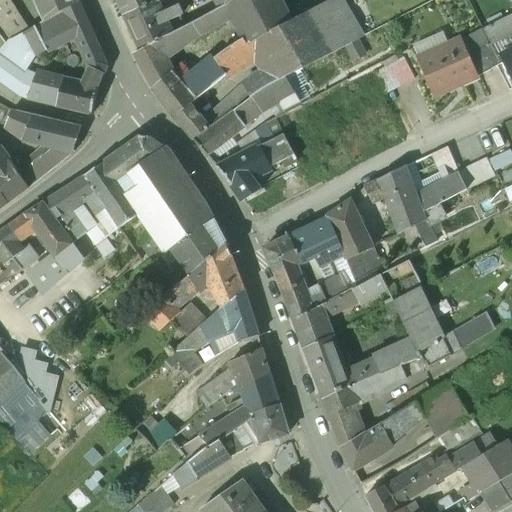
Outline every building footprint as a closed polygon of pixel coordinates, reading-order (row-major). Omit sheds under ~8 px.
[(28,31),(10,0),(0,0),(0,34),(6,43),(23,34),(28,31)] [(34,0),(46,21),(64,12),(63,11),(76,4),(74,0),(34,0)] [(117,0),(125,15),(144,6),(150,4),(157,0),(117,0)] [(157,0),(150,4),(144,6),(125,15),(142,51),(173,34),(167,22),(181,16),(180,13),(190,8),(188,4),(195,0),(157,0)] [(215,0),(220,9),(225,6),(236,0),(215,0)] [(291,21),(280,0),(236,0),(225,6),(244,39),(247,44),(291,21)] [(340,0),(329,0),(309,11),(326,39),(354,24),(340,0)] [(76,4),(63,11),(64,12),(77,36),(90,69),(103,75),(106,69),(105,65),(105,62),(79,3),(76,4)] [(291,21),(247,44),(255,60),(263,72),(270,84),(271,86),(285,78),(293,74),(303,69),(334,53),(326,39),(309,11),(291,21)] [(46,21),(35,27),(48,51),(58,46),(64,43),(77,36),(64,12),(46,21)] [(511,14),(482,30),(489,44),(511,32),(511,14)] [(142,51),(134,55),(153,89),(173,72),(164,59),(197,35),(199,37),(211,30),(215,27),(208,15),(173,34),(142,51)] [(354,24),(326,39),(334,53),(362,38),(354,24)] [(48,51),(35,27),(28,31),(23,34),(36,57),(48,51)] [(417,50),(443,38),(440,30),(413,42),(417,50)] [(23,34),(6,43),(8,45),(0,52),(0,82),(12,91),(26,72),(36,57),(23,34)] [(244,39),(215,59),(226,75),(229,73),(232,73),(255,60),(247,44),(244,39)] [(462,40),(417,60),(434,96),(452,91),(451,89),(461,84),(463,88),(480,81),(479,77),(468,54),(462,40)] [(496,47),(491,49),(489,44),(481,48),(492,71),(498,67),(498,66),(504,63),(500,57),(496,47)] [(492,71),(481,48),(468,54),(479,77),(492,71)] [(511,50),(500,57),(504,63),(498,66),(498,67),(510,91),(511,89),(511,50)] [(213,56),(181,81),(197,99),(226,75),(215,59),(213,56)] [(403,59),(385,68),(396,90),(414,80),(403,59)] [(396,90),(385,68),(375,73),(386,95),(396,90)] [(81,87),(49,80),(48,82),(43,104),(91,115),(97,89),(103,75),(90,69),(81,87)] [(303,69),(293,74),(299,84),(308,79),(303,69)] [(26,72),(12,91),(20,96),(28,100),(35,79),(36,78),(26,72)] [(181,81),(173,72),(153,89),(174,117),(188,106),(197,99),(181,81)] [(263,72),(243,85),(244,86),(240,89),(242,92),(238,95),(243,103),(270,84),(263,72)] [(299,84),(293,74),(285,78),(295,95),(302,90),(299,84)] [(242,104),(214,124),(215,125),(194,141),(207,155),(243,129),(258,112),(278,101),(279,102),(290,97),(295,95),(285,78),(271,86),(270,84),(243,103),(242,104)] [(48,82),(35,79),(28,100),(43,104),(48,82)] [(295,95),(290,97),(295,105),(300,102),(295,95)] [(290,97),(279,102),(286,114),(301,106),(302,105),(300,102),(295,105),(290,97)] [(202,122),(188,106),(174,117),(194,141),(215,125),(214,124),(209,118),(206,118),(202,122)] [(81,129),(27,115),(11,111),(6,123),(23,136),(72,153),(81,129)] [(283,135),(218,168),(232,187),(244,200),(261,189),(252,178),(268,170),(267,168),(294,155),(283,135)] [(118,183),(104,162),(83,177),(94,193),(106,210),(108,209),(121,229),(140,216),(167,255),(182,244),(215,222),(205,205),(170,153),(148,138),(140,138),(116,154),(129,175),(139,189),(138,189),(127,196),(118,183)] [(436,173),(454,167),(446,144),(428,150),(436,173)] [(129,175),(116,154),(104,162),(118,183),(129,175)] [(24,171),(19,175),(28,188),(54,168),(41,158),(24,171)] [(487,158),(458,172),(467,190),(495,177),(487,158)] [(19,165),(14,167),(17,171),(19,175),(24,171),(19,165)] [(405,167),(379,181),(386,199),(395,222),(399,234),(415,226),(426,221),(423,213),(421,210),(417,199),(405,167)] [(17,171),(0,183),(0,209),(28,188),(19,175),(17,171)] [(138,189),(129,175),(118,183),(127,196),(138,189)] [(83,177),(43,203),(72,245),(88,234),(72,210),(84,201),(94,193),(83,177)] [(460,178),(417,199),(421,210),(423,213),(467,191),(467,190),(460,178)] [(379,181),(365,188),(373,205),(386,199),(379,181)] [(106,210),(94,193),(84,201),(96,218),(106,210)] [(351,200),(327,217),(328,219),(329,218),(344,254),(343,255),(346,261),(372,249),(351,200)] [(43,203),(25,215),(9,226),(19,241),(37,230),(49,244),(48,245),(56,257),(67,271),(81,258),(72,245),(43,203)] [(328,219),(289,237),(302,264),(308,261),(315,258),(319,268),(335,261),(335,260),(343,255),(344,254),(329,218),(328,219)] [(426,221),(415,226),(426,247),(435,242),(426,221)] [(215,222),(182,244),(198,267),(226,244),(215,222)] [(19,241),(9,226),(0,232),(0,258),(5,264),(6,265),(12,261),(12,259),(23,251),(16,243),(19,241)] [(320,287),(305,292),(296,267),(302,264),(289,237),(264,248),(276,277),(293,320),(327,303),(320,287)] [(198,267),(145,312),(161,331),(172,321),(180,313),(176,309),(186,300),(187,293),(194,287),(202,297),(212,290),(222,306),(223,307),(243,291),(230,256),(231,256),(226,244),(198,267)] [(372,249),(346,261),(356,283),(381,270),(372,249)] [(56,257),(31,276),(43,291),(53,283),(67,271),(56,257)] [(315,258),(308,261),(314,272),(320,270),(319,268),(315,258)] [(6,265),(5,264),(0,267),(0,285),(22,270),(12,259),(12,261),(6,265)] [(409,261),(381,275),(388,290),(393,303),(418,290),(422,287),(409,261)] [(320,270),(314,272),(320,287),(327,284),(320,270)] [(381,275),(354,289),(354,290),(352,290),(357,301),(359,305),(388,290),(381,275)] [(320,287),(327,303),(341,296),(334,282),(320,287)] [(341,296),(327,303),(331,315),(357,301),(352,290),(341,296)] [(418,290),(393,303),(412,341),(418,352),(441,339),(418,290)] [(243,291),(223,307),(222,306),(205,322),(200,326),(208,340),(236,329),(240,342),(258,336),(243,291)] [(327,303),(293,320),(304,349),(333,337),(327,325),(333,322),(331,315),(327,303)] [(205,322),(190,305),(180,313),(172,321),(187,338),(200,326),(205,322)] [(486,313),(446,336),(463,374),(504,350),(486,313)] [(187,338),(177,347),(178,348),(170,355),(177,362),(192,352),(208,340),(200,326),(187,338)] [(463,374),(446,336),(441,339),(418,352),(420,357),(381,373),(351,386),(351,387),(358,405),(404,381),(410,393),(415,402),(447,383),(463,374)] [(345,373),(333,337),(304,349),(323,399),(351,387),(351,386),(381,373),(375,360),(373,361),(347,370),(345,373)] [(412,341),(372,359),(373,361),(375,360),(381,373),(420,357),(418,352),(412,341)] [(262,349),(230,363),(230,364),(226,367),(228,371),(213,383),(223,397),(231,391),(240,385),(242,390),(243,392),(270,375),(262,349)] [(0,402),(23,382),(0,351),(0,402)] [(192,352),(177,362),(190,376),(194,373),(202,367),(192,352)] [(270,375),(243,392),(245,398),(234,403),(239,411),(199,437),(210,449),(220,441),(222,439),(227,437),(231,434),(252,419),(251,415),(279,405),(270,375)] [(23,382),(0,402),(0,422),(15,438),(35,420),(47,410),(23,382)] [(223,397),(213,383),(198,395),(207,408),(223,397)] [(447,383),(415,402),(423,416),(435,440),(439,438),(456,427),(467,420),(447,383)] [(240,385),(231,391),(234,395),(242,390),(240,385)] [(351,387),(323,399),(335,431),(351,421),(347,410),(358,405),(351,387)] [(410,393),(403,398),(408,406),(415,402),(410,393)] [(408,406),(380,424),(381,426),(389,441),(423,416),(415,402),(408,406)] [(279,405),(251,415),(252,419),(261,443),(288,434),(279,405)] [(487,408),(471,418),(478,429),(493,419),(487,408)] [(35,420),(15,438),(31,457),(52,437),(35,420)] [(335,431),(341,448),(357,438),(351,421),(335,431)] [(163,423),(144,440),(156,453),(175,436),(163,423)] [(357,438),(341,448),(353,471),(392,447),(389,441),(381,426),(366,437),(365,434),(357,438)] [(456,427),(439,438),(447,450),(464,439),(456,427)] [(242,452),(231,434),(227,437),(222,439),(234,458),(242,452)] [(491,435),(476,445),(483,456),(498,446),(491,435)] [(199,437),(179,450),(188,465),(210,449),(199,437)] [(210,449),(188,465),(200,480),(234,458),(222,439),(220,441),(210,449)] [(483,456),(463,467),(474,484),(480,494),(511,474),(511,453),(505,442),(498,446),(483,456)] [(476,445),(449,462),(457,471),(463,467),(483,456),(476,445)] [(440,462),(438,459),(423,467),(434,484),(457,471),(449,462),(446,458),(440,462)] [(188,465),(174,476),(185,491),(200,480),(188,465)] [(423,467),(411,474),(422,491),(434,484),(423,467)] [(411,474),(386,489),(397,507),(404,503),(422,491),(411,474)] [(511,474),(480,494),(491,511),(494,511),(511,501),(511,474)] [(263,511),(240,482),(202,509),(203,511),(263,511)] [(474,484),(463,491),(469,500),(480,494),(474,484)] [(386,489),(384,486),(366,496),(374,511),(409,511),(404,503),(397,507),(386,489)] [(174,504),(160,487),(137,507),(140,511),(164,511),(165,511),(174,504)]
